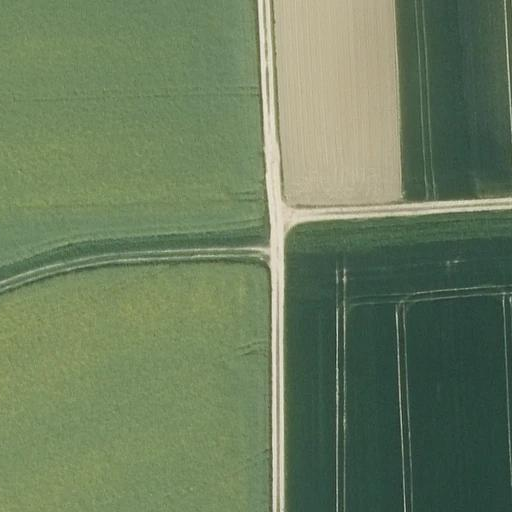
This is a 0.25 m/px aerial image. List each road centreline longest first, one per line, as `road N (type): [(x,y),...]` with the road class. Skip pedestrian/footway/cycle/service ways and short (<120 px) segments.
road 1 (track): [(274,219),(282,511)]
road 2 (track): [(0,285),(50,265),(275,250)]
road 3 (track): [(511,203),(274,219)]
road 4 (track): [(263,0),(274,219)]
